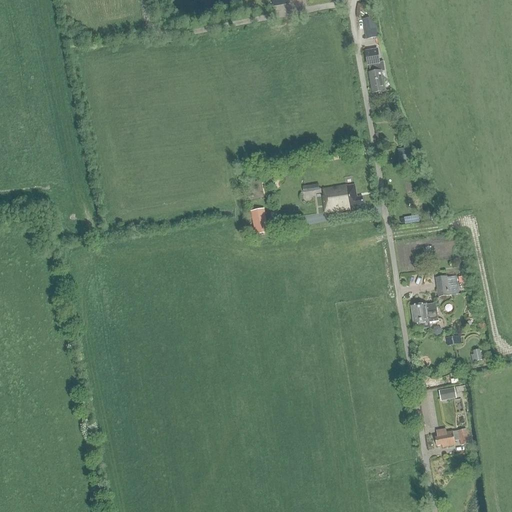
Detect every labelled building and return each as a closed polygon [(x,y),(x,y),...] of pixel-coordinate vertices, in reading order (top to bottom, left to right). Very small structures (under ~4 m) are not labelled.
[(377,38),(374,18),(362,20),(366,40),(377,38)] [(383,73),(382,64),(378,65),(376,51),(364,53),(367,67),(368,67),(369,75),(368,75),(370,91),(373,91),(374,95),(383,93),(380,73),(383,73)] [(410,149),(398,151),(400,163),(406,162),(406,159),(411,158),(410,149)] [(302,186),(303,191),(319,190),(319,180),(310,181),(310,186),(302,186)] [(322,198),(325,214),(352,209),(352,208),(363,205),(362,197),(356,198),(354,186),(347,187),(346,186),(323,191),(324,197),(322,198)] [(269,233),(264,209),(250,212),(255,236),(269,233)] [(459,295),(457,277),(447,278),(447,277),(436,279),(439,298),(459,295)] [(438,321),(436,303),(426,305),(426,304),(411,306),(414,325),(421,324),(422,330),(430,328),(429,323),(438,321)] [(461,345),(460,336),(446,339),(447,347),(461,345)] [(482,360),(479,350),(473,351),(475,362),(482,360)] [(455,389),(439,392),(441,402),(456,399),(455,389)] [(459,442),(460,447),(468,446),(465,431),(452,433),(452,432),(446,434),(445,430),(435,432),(436,438),(434,439),(435,447),(441,446),(441,449),(454,447),(454,442),(459,442)]
